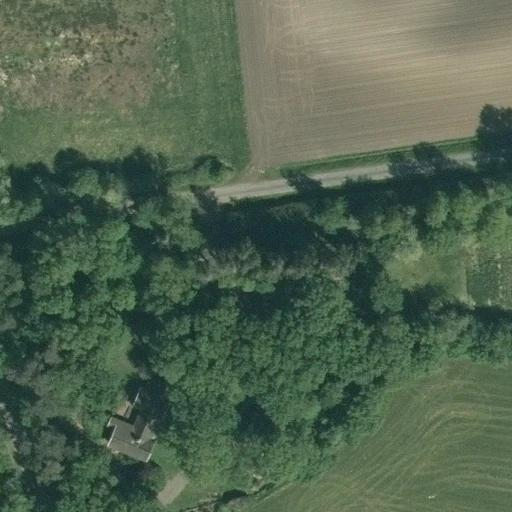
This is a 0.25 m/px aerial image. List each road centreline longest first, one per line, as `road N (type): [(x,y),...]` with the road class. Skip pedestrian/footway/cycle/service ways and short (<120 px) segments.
road 1 (residential): [(511,153),(0,226)]
road 2 (residential): [(0,376),(44,511)]
